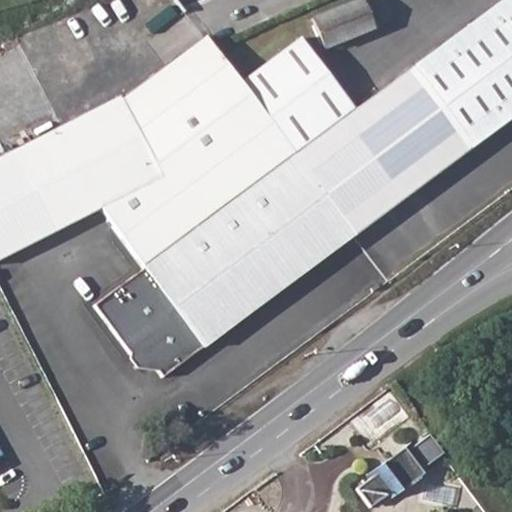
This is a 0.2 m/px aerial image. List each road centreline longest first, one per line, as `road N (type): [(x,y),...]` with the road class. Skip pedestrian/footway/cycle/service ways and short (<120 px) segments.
road 1 (secondary): [(511,238),(194,483)]
road 2 (primary): [(194,483),(234,476),(472,304),(511,284)]
road 3 (unknown): [(0,141),(210,17),(195,0)]
